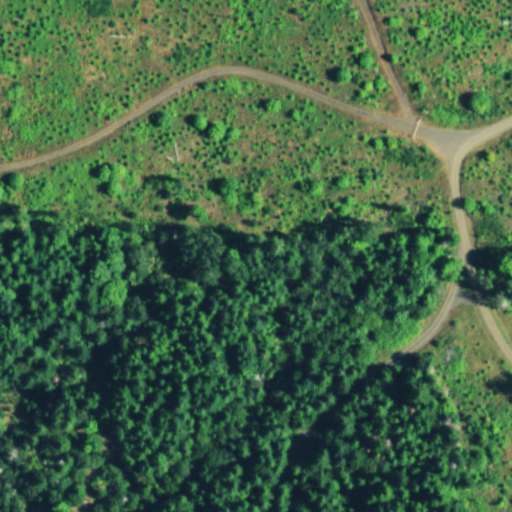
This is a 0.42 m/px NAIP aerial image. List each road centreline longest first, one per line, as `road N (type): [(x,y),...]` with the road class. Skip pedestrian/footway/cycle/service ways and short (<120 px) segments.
road 1 (residential): [(0,178),(79,152),(213,70),(243,72),(415,130),(443,133),(511,115)]
road 2 (track): [(462,237),(448,297),(427,330),(292,448),(267,511)]
road 3 (track): [(443,133),(468,265),(511,370)]
road 4 (track): [(415,130),(355,0)]
